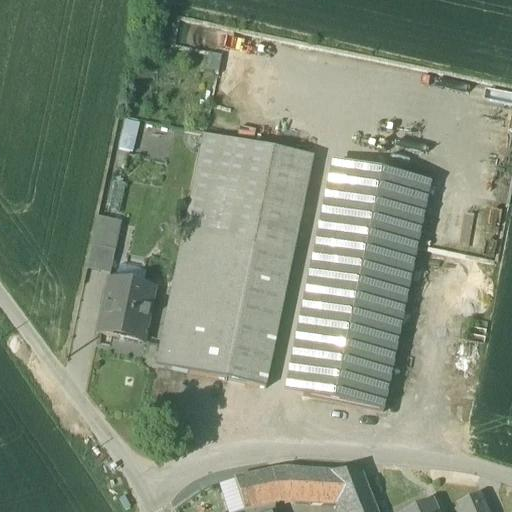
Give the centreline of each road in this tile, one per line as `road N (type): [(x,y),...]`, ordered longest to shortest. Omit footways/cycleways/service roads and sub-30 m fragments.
road 1 (residential): [(144,488),(248,454),(411,454),(511,485)]
road 2 (unclassified): [(144,488),(0,299)]
